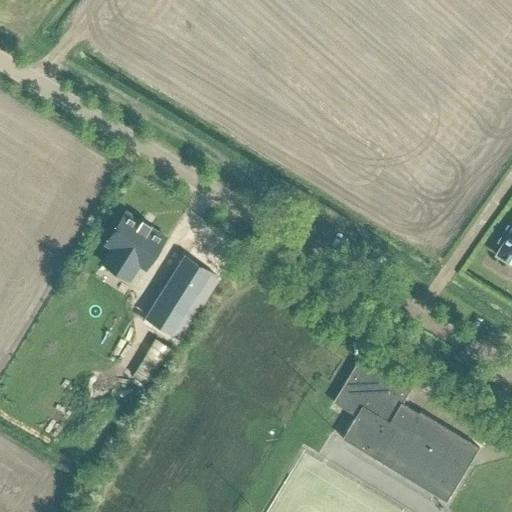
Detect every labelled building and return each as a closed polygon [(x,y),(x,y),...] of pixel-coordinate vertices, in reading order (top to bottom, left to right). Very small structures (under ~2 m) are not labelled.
[(148,223),(132,214),(113,246),(120,250),(111,266),(138,282),(147,267),(154,271),(174,238),(158,229),(159,227),(149,221),(148,223)] [(511,222),(510,226),(507,223),(496,242),(499,244),(492,255),(511,267),(511,222)] [(188,257),(149,318),(178,336),(216,275),(188,257)] [(68,287),(89,300),(101,280),(88,272),(84,278),(76,273),(68,287)] [(171,348),(148,334),(124,373),(146,387),(171,348)] [(388,377),(358,359),(333,401),(355,415),(342,437),(368,453),(382,449),(442,486),(464,451),(479,446),(419,411),(418,412),(401,402),(412,384),(391,371),(388,377)]
